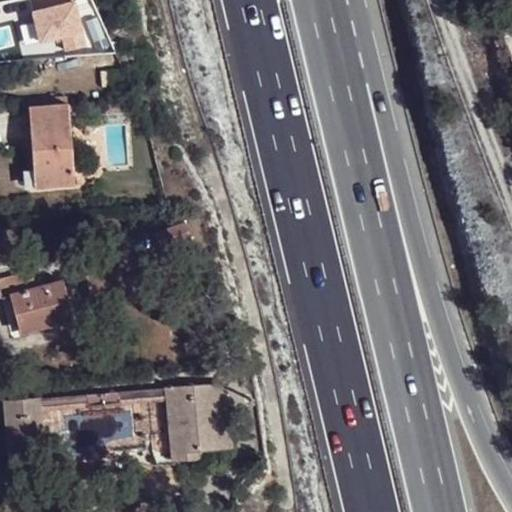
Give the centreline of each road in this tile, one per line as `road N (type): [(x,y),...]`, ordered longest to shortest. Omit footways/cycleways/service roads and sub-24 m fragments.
road 1 (motorway): [(246,0),(368,511)]
road 2 (track): [(283,511),(233,227),(166,0)]
road 3 (motorway): [(511,486),(478,430),(389,153),(339,84)]
road 4 (motorway): [(444,511),(339,84)]
road 5 (track): [(511,188),(442,0)]
